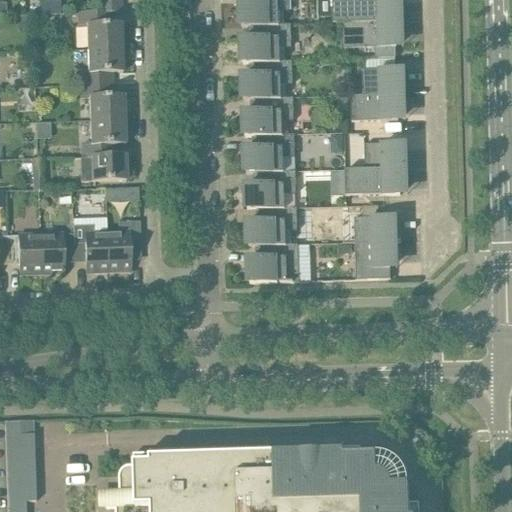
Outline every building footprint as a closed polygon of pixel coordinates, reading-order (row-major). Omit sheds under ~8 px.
[(96,0),(97,14),(110,14),(121,14),(120,0),(96,0)] [(240,4),(241,28),(290,26),(283,26),(283,12),(290,12),(289,0),(250,0),(251,3),(240,4)] [(331,0),(333,25),(402,23),(402,7),(394,7),(394,0),(331,0)] [(110,14),(97,14),(77,15),(78,28),(86,28),(87,51),(122,50),(121,26),(110,26),(110,14)] [(375,61),(394,60),(393,49),(396,49),(396,40),(403,39),(402,23),(333,25),(333,26),(341,26),(341,51),(375,50),(375,61)] [(242,40),(242,65),(291,63),(291,62),(284,63),(284,49),(291,49),(290,26),(241,28),(241,29),(252,28),(252,40),(242,40)] [(122,50),(87,51),(88,74),(79,74),(80,87),(112,86),(111,74),(122,74),(122,50)] [(306,61),(306,51),(296,51),(296,61),(306,61)] [(291,63),(242,65),(242,66),(253,65),(253,77),(243,77),(244,102),(293,100),(293,99),(286,99),(285,86),(292,85),(291,63)] [(361,72),(362,97),(404,96),(404,80),(396,80),(396,71),(361,72)] [(361,96),(361,81),(347,81),(348,96),(361,96)] [(89,100),(90,123),(124,122),(123,98),(112,98),(112,86),(80,87),(80,100),(89,100)] [(404,96),(362,97),(350,98),(351,124),(398,122),(398,113),(405,112),(404,96)] [(350,113),(349,99),(336,99),(336,114),(350,113)] [(244,114),(245,138),(294,137),(294,136),(287,136),(286,122),(293,122),(293,100),(244,102),(254,102),(255,113),(244,114)] [(124,122),(90,123),(91,146),(82,146),(82,159),(125,158),(114,158),(114,146),(125,146),(124,122)] [(245,150),(246,175),(295,173),(288,173),(288,159),(295,159),(294,137),(245,138),(245,139),(256,138),(256,150),(245,150)] [(365,172),(406,171),(406,154),(399,154),(399,145),(379,146),(364,146),(365,172)] [(125,158),(82,159),(82,160),(80,160),(81,184),(126,182),(125,158)] [(43,176),(42,160),(32,161),(33,177),(43,176)] [(365,172),(345,172),(345,198),(380,197),(400,196),(400,187),(407,187),(406,171),(365,172)] [(246,187),(247,212),(296,210),(296,209),(289,209),(289,196),(296,195),(295,173),(246,175),(246,176),(257,175),(257,187),(246,187)] [(33,177),(33,192),(43,192),(43,176),(33,177)] [(140,187),(107,189),(108,204),(141,202),(140,187)] [(355,245),(396,244),(396,228),(389,228),(389,219),(378,219),(378,208),(362,208),(362,220),(354,220),(355,245)] [(296,210),(247,212),(258,212),(258,223),(248,224),(248,248),(297,247),(297,246),(290,246),(290,232),(297,232),(296,210)] [(74,260),(85,259),(85,275),(108,274),(107,234),(106,219),(72,221),(73,236),(74,260)] [(107,234),(108,274),(130,273),(129,258),(140,258),(139,223),(119,224),(120,233),(107,234)] [(40,236),(41,276),(63,276),(63,260),(74,260),(73,236),(62,236),(62,235),(40,236)] [(41,276),(40,236),(18,237),(7,238),(7,262),(18,262),(19,277),(41,276)] [(396,244),(355,245),(355,262),(356,282),(390,281),(390,261),(397,261),(396,244)] [(351,255),(351,245),(337,246),(337,255),(351,255)] [(297,247),(248,248),(248,249),(259,249),(260,260),(249,260),(250,285),(299,284),(297,247)] [(35,503),(33,423),(5,423),(7,511),(25,511),(25,503),(35,503)] [(360,458),(360,448),(133,455),(133,467),(128,467),(126,467),(125,468),(123,469),(122,471),(120,472),(120,473),(119,474),(119,476),(119,478),(119,491),(105,491),(105,510),(115,509),(115,510),(120,509),(119,511),(418,511),(419,503),(409,504),(408,488),(383,489),(377,483),(376,457),(360,458)]
